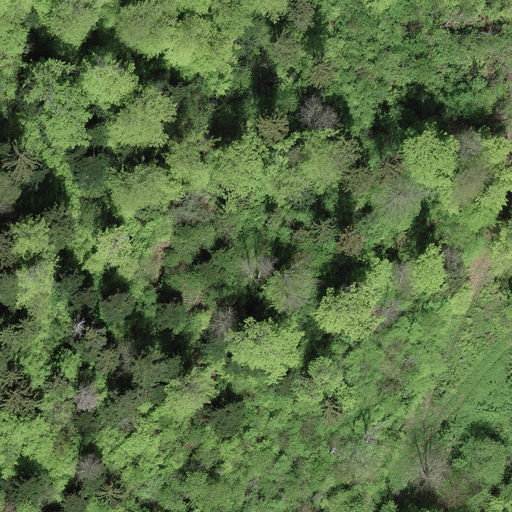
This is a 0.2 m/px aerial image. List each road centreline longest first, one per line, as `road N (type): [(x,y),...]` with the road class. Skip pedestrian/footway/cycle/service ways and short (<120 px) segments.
road 1 (track): [(420,434),(433,373),(488,253),(511,163)]
road 2 (track): [(372,511),(420,434),(511,339)]
